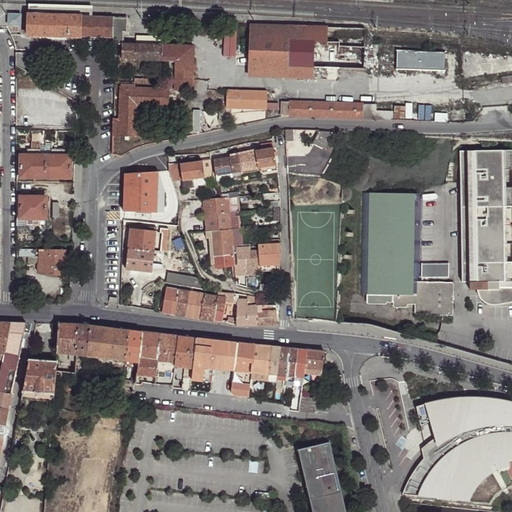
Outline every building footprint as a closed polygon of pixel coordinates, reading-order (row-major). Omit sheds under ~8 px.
[(82,16),(92,16),(93,6),(28,4),(28,13),(82,15),(82,16)] [(21,13),(9,13),(9,24),(21,24),(21,13)] [(82,15),(28,13),(27,13),(27,37),(82,38),(82,37),(113,37),(114,19),(114,16),(92,16),(82,16),(82,15)] [(122,42),(123,42),(123,31),(127,31),(127,19),(114,19),(113,37),(119,42),(122,42)] [(342,67),(342,45),(343,26),(299,24),(251,23),(250,41),(250,65),(250,76),(340,81),(342,67)] [(124,42),(135,43),(135,34),(127,34),(125,34),(124,42)] [(135,43),(151,43),(151,34),(135,34),(135,43)] [(151,43),(161,43),(161,35),(151,34),(151,43)] [(116,57),(116,41),(107,41),(107,57),(112,57),(116,57)] [(123,42),(122,42),(122,57),(161,59),(161,43),(151,43),(135,43),(124,42),(123,42)] [(178,44),(161,43),(161,59),(178,60),(178,44)] [(178,60),(178,67),(192,68),(193,45),(178,44),(178,60)] [(369,45),(342,45),(342,67),(370,67),(369,45)] [(438,50),(390,49),(389,68),(438,70),(438,50)] [(178,67),(175,72),(174,89),(192,90),(192,68),(178,67)] [(168,104),(169,88),(122,86),(121,117),(121,126),(114,126),(114,134),(141,135),(141,127),(136,127),(137,103),(168,104)] [(268,93),(228,92),(228,110),(267,111),(268,93)] [(371,117),(394,118),(394,110),(386,109),(386,102),(372,102),(290,100),(290,115),(298,115),(371,117)] [(209,102),(193,102),(193,111),(209,111),(209,102)] [(395,119),(405,120),(406,105),(396,105),(395,119)] [(192,112),(183,111),(182,127),(193,127),(192,112)] [(325,149),(334,132),(317,131),(311,142),(325,149)] [(277,148),(276,146),(275,147),(274,141),(261,143),(262,148),(255,149),(255,151),(257,167),(278,165),(278,157),(277,148)] [(511,167),(511,147),(461,148),(461,279),(468,279),(468,287),(476,287),(476,290),(477,293),(479,296),(481,299),(485,301),(488,302),(490,306),(511,304),(511,268),(500,269),(500,261),(503,261),(504,173),(501,173),(501,167),(511,167)] [(17,155),(17,176),(70,176),(71,155),(63,154),(64,148),(51,148),(51,155),(39,154),(39,148),(27,148),(27,154),(17,155)] [(255,149),(239,152),(242,170),(257,167),(255,151),(255,149)] [(239,152),(229,153),(230,157),(232,172),(242,170),(239,152)] [(232,172),(230,157),(215,160),(216,175),(232,172)] [(212,176),(210,160),(202,161),(181,164),(181,169),(183,180),(212,176)] [(171,170),(170,171),(173,181),(183,180),(181,169),(181,164),(170,164),(171,170)] [(511,167),(501,167),(501,173),(504,173),(503,261),(500,261),(500,269),(511,268),(511,167)] [(166,191),(158,173),(125,175),(125,212),(165,215),(166,191)] [(393,293),(393,301),(395,306),(409,305),(408,302),(417,301),(417,310),(420,313),(452,312),(454,309),(453,281),(453,280),(451,277),(419,279),(419,191),(359,191),(360,295),(367,295),(367,304),(387,304),(387,301),(387,294),(393,293)] [(26,224),(39,223),(39,217),(45,217),(46,196),(17,195),(17,217),(26,217),(26,224)] [(228,197),(229,211),(239,211),(240,211),(238,196),(228,197)] [(203,199),(204,214),(229,211),(228,197),(220,197),(203,199)] [(212,231),(231,229),(229,211),(204,214),(207,231),(212,231)] [(229,211),(231,229),(240,228),(239,211),(229,211)] [(128,248),(154,250),(156,231),(149,230),(130,228),(128,248)] [(215,256),(234,255),(233,246),(231,229),(212,231),(215,256)] [(279,264),(279,249),(280,242),(258,244),(258,250),(260,265),(279,264)] [(236,274),(247,274),(247,272),(247,266),(247,258),(251,257),(251,251),(250,247),(237,249),(239,267),(235,267),(236,274)] [(43,248),(43,273),(73,273),(73,248),(43,248)] [(152,272),(154,250),(128,248),(126,269),(152,272)] [(43,262),(43,249),(24,250),(24,256),(33,256),(33,262),(43,262)] [(247,274),(260,275),(260,271),(260,265),(258,250),(251,251),(251,257),(247,258),(247,266),(247,272),(247,274)] [(216,266),(235,265),(234,255),(215,256),(215,264),(216,266)] [(450,260),(423,260),(423,275),(450,275),(450,260)] [(200,278),(169,272),(168,284),(204,290),(200,278)] [(176,314),(180,290),(166,288),(162,312),(176,314)] [(205,294),(180,290),(176,314),(200,318),(205,294)] [(231,292),(219,290),(218,296),(225,297),(225,302),(230,303),(230,301),(231,292)] [(239,293),(231,292),(230,301),(237,302),(238,299),(239,293)] [(218,296),(205,294),(200,318),(213,320),(215,310),(223,312),(225,302),(225,297),(218,296)] [(248,305),(248,300),(249,295),(248,295),(247,300),(238,299),(237,302),(237,307),(237,312),(236,325),(247,324),(248,305)] [(257,297),(249,295),(248,300),(248,305),(257,305),(257,300),(257,297)] [(257,305),(248,305),(247,324),(258,324),(258,305),(257,305)] [(276,305),(258,305),(258,324),(278,323),(276,305)] [(213,320),(222,321),(223,312),(215,310),(213,320)] [(236,325),(237,312),(233,312),(230,312),(228,315),(227,323),(236,325)] [(11,322),(0,322),(0,373),(5,351),(11,322)] [(25,332),(26,323),(11,322),(5,351),(20,355),(25,332)] [(57,353),(76,355),(78,325),(60,324),(57,353)] [(76,355),(87,356),(89,326),(78,325),(76,355)] [(87,356),(125,362),(130,331),(113,329),(89,326),(87,356)] [(125,362),(137,364),(142,332),(130,331),(125,362)] [(136,374),(155,377),(157,365),(157,361),(160,334),(149,333),(142,332),(137,364),(136,374)] [(157,361),(173,363),(176,336),(160,334),(157,361)] [(184,368),(191,369),(194,342),(195,338),(176,336),(173,363),(173,367),(184,368)] [(190,380),(207,382),(213,344),(194,342),(191,369),(190,380)] [(234,366),(251,368),(254,345),(238,343),(237,347),(234,366)] [(214,369),(225,370),(228,346),(213,344),(207,382),(212,383),(214,369)] [(254,373),(268,375),(268,374),(272,347),(263,346),(254,345),(251,368),(251,373),(254,373)] [(227,370),(234,371),(234,366),(237,347),(230,346),(227,370)] [(268,374),(276,374),(280,348),(272,347),(268,374)] [(276,374),(286,376),(289,349),(280,348),(276,374)] [(286,376),(294,376),(297,350),(289,349),(286,376)] [(294,376),(303,377),(303,374),(305,350),(297,350),(294,376)] [(305,350),(303,374),(321,375),(322,369),(324,352),(305,350)] [(20,355),(5,351),(0,373),(0,391),(12,394),(20,355)] [(23,391),(54,394),(56,370),(56,366),(57,361),(30,358),(23,391)] [(157,365),(155,377),(164,378),(166,366),(157,365)] [(232,383),(250,385),(250,380),(251,376),(251,373),(251,368),(234,366),(234,371),(232,383)] [(173,367),(173,374),(183,376),(184,368),(173,367)] [(182,390),(190,391),(190,380),(191,369),(184,368),(183,376),(182,390)] [(250,380),(268,382),(268,378),(268,375),(254,373),(251,373),(251,376),(250,380)] [(285,388),(293,389),(293,385),(294,376),(286,376),(285,379),(285,388)] [(293,385),(302,386),(303,377),(294,376),(293,385)] [(233,396),(248,398),(250,385),(232,383),(230,393),(233,396)] [(12,394),(0,391),(0,408),(9,410),(12,394)] [(23,391),(21,398),(54,401),(54,394),(23,391)] [(302,393),(300,407),(307,408),(310,394),(302,393)] [(307,408),(306,413),(314,414),(318,395),(310,394),(307,408)] [(438,401),(413,408),(418,427),(441,421),(449,435),(423,447),(431,451),(421,463),(411,479),(405,487),(402,494),(457,500),(458,495),(459,489),(464,478),(469,470),(476,464),(483,458),(493,454),(501,452),(510,451),(511,451),(511,404),(506,402),(469,399),(438,401)] [(0,408),(0,445),(2,446),(9,410),(0,408)] [(349,511),(332,441),(297,450),(299,450),(313,511),(349,511)]
